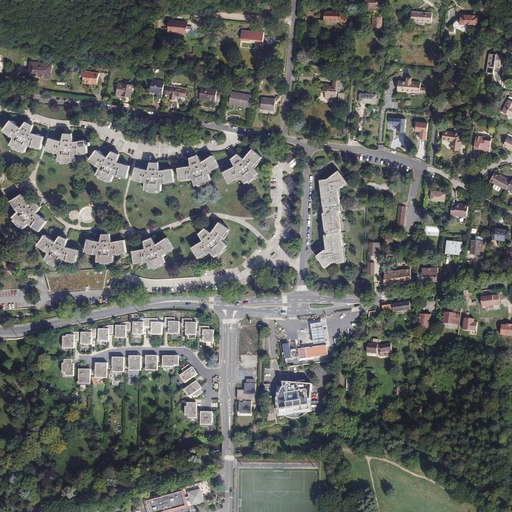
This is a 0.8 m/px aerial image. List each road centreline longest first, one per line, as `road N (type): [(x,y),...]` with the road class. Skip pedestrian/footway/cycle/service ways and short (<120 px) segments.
road 1 (residential): [(33,177),(51,211),(74,227),(143,231),(217,214),(242,222),(273,248),(247,275),(124,281)]
road 2 (residential): [(237,130),(226,145),(150,149),(82,125),(0,110)]
road 3 (residential): [(237,130),(0,93)]
road 4 (primary): [(0,331),(154,303),(231,303)]
road 5 (primary): [(301,304),(511,282)]
road 6 (unknown): [(429,174),(435,121),(456,77),(451,14)]
road 7 (residential): [(463,190),(403,162),(307,142)]
road 8 (residential): [(301,304),(307,142)]
road 9 (residential): [(208,372),(181,351),(123,351),(85,361)]
road 10 (residential): [(291,19),(281,139)]
